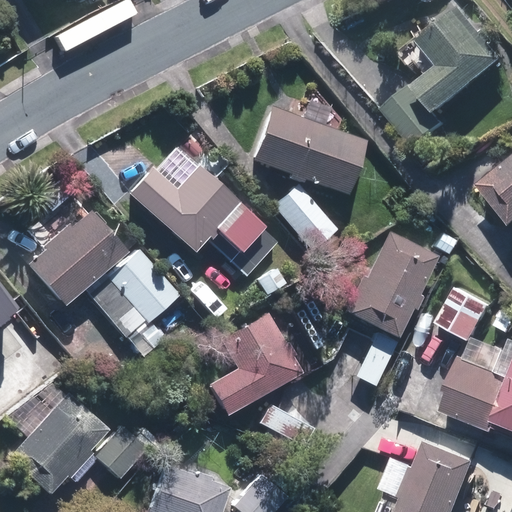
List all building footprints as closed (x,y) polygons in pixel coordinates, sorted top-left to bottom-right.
[(428,148),(511,66),(511,51),(462,0),(460,0),(408,50),(428,72),(390,109),(428,148)] [(271,101),(254,156),(363,189),(380,134),(271,101)] [(172,138),(131,191),(198,243),(239,189),(172,138)] [(511,162),(491,181),(511,205),(511,162)] [(331,232),(295,187),(269,209),(305,253),(331,232)] [(167,277),(93,206),(38,262),(113,333),(167,277)] [(439,259),(391,233),(354,301),(402,327),(439,259)] [(0,336),(24,318),(0,287),(0,336)] [(488,306),(455,289),(436,326),(469,343),(488,306)] [(210,377),(228,409),(302,367),(270,311),(224,337),(238,361),(210,377)] [(471,357),(454,409),(511,428),(511,366),(511,371),(471,357)] [(105,421),(71,393),(21,452),(54,480),(105,421)] [(311,430),(268,405),(256,426),(300,450),(311,430)] [(142,450),(118,427),(88,458),(113,481),(142,450)] [(462,511),(475,451),(423,441),(408,511),(462,511)] [(224,511),(232,481),(168,465),(155,511),(224,511)]
